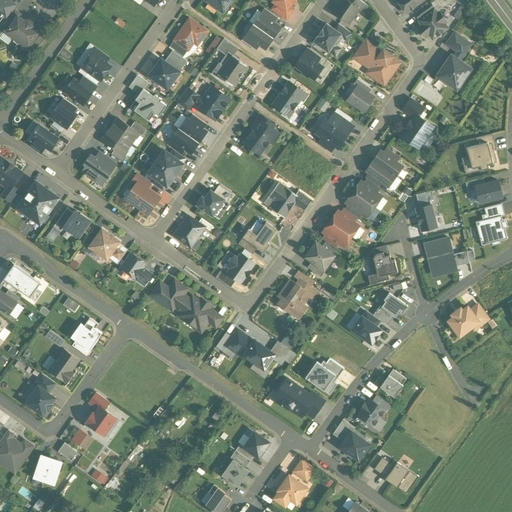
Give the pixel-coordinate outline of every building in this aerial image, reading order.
[(11,0),(8,0),(0,12),(0,21),(5,14),(7,16),(16,3),(11,0)] [(0,0),(0,12),(8,0),(0,0)] [(208,0),(224,11),(231,0),(208,0)] [(294,0),(273,0),(276,2),(280,4),(283,0),(294,8),(291,5),(294,0)] [(294,8),(283,0),(280,4),(276,2),(273,7),(287,18),(294,8)] [(352,3),(348,0),(341,0),(334,11),(349,22),(359,8),(352,3)] [(369,5),(362,0),(354,0),(352,3),(359,8),(364,11),(369,5)] [(398,0),(407,12),(423,0),(398,0)] [(430,3),(416,13),(420,19),(434,9),(430,3)] [(277,15),(266,7),(262,12),(273,20),(277,15)] [(16,9),(6,22),(11,26),(19,15),(19,16),(21,13),(16,9)] [(420,19),(419,19),(422,24),(419,27),(425,37),(429,34),(433,39),(447,29),(444,24),(437,14),(434,9),(420,19)] [(273,20),(262,12),(254,23),(274,37),(281,26),(273,20)] [(446,22),(439,13),(437,14),(444,24),(446,22)] [(30,19),(25,20),(19,16),(19,15),(11,26),(10,27),(10,28),(8,31),(14,36),(14,37),(14,40),(18,43),(22,42),(22,41),(29,46),(30,45),(40,30),(34,26),(33,22),(30,19)] [(190,17),(174,39),(183,45),(189,49),(197,37),(201,40),(208,30),(190,17)] [(327,23),(323,28),(323,27),(322,28),(323,28),(319,34),(318,34),(315,40),(314,39),(314,40),(329,50),(335,42),(340,35),(342,33),(335,28),(327,22),(326,22),(327,23)] [(353,32),(339,22),(335,28),(342,33),(340,35),(347,40),(353,32)] [(274,37),(254,23),(247,34),(260,43),(266,48),(274,37)] [(40,30),(30,45),(35,48),(47,31),(41,28),(40,30)] [(471,44),(454,33),(446,44),(457,52),(454,57),(459,61),(471,44)] [(260,43),(247,34),(243,39),(256,49),(260,43)] [(239,47),(225,36),(217,47),(226,54),(230,56),(233,53),(234,54),(239,47)] [(197,37),(189,49),(193,52),(199,44),(198,44),(199,44),(198,44),(201,40),(197,37)] [(377,46),(367,38),(356,53),(359,55),(357,57),(370,66),(373,63),(367,60),(377,46)] [(183,46),(174,40),(171,45),(179,51),(183,46)] [(335,42),(329,50),(332,53),(338,44),(335,42)] [(189,49),(183,45),(183,46),(179,51),(184,55),(189,49)] [(110,55),(96,46),(92,51),(106,61),(110,55)] [(322,56),(309,46),(304,52),(317,61),(322,56)] [(383,50),(377,46),(367,60),(373,63),(370,66),(367,71),(378,78),(377,79),(381,82),(382,81),(384,83),(399,62),(392,56),(393,55),(384,48),(383,50)] [(188,59),(173,49),(165,60),(179,70),(180,70),(188,59)] [(106,61),(92,51),(82,65),(101,79),(111,65),(106,61)] [(317,61),(304,52),(296,64),(303,70),(304,72),(307,74),(309,74),(314,78),(323,66),(317,61)] [(234,54),(233,53),(230,56),(226,54),(221,62),(224,65),(218,73),(234,85),(249,65),(234,54)] [(454,57),(451,55),(437,75),(457,89),(471,69),(459,61),(454,57)] [(165,60),(162,58),(161,58),(151,74),(150,73),(150,74),(151,75),(167,86),(167,87),(168,87),(169,86),(168,86),(179,71),(180,71),(180,70),(179,70),(165,60)] [(151,82),(138,73),(130,85),(140,92),(144,86),(147,88),(151,82)] [(98,84),(84,74),(79,81),(79,82),(92,91),(98,84)] [(373,88),(358,77),(354,82),(357,85),(358,84),(369,93),(373,88)] [(79,81),(74,78),(65,90),(71,94),(71,95),(74,97),(76,97),(84,103),(92,91),(79,82),(79,81)] [(308,93),(293,82),(289,88),(286,86),(273,103),(283,110),(282,112),(290,117),(295,110),(293,109),(301,98),(303,99),(308,93)] [(213,84),(205,96),(206,97),(205,98),(201,105),(199,107),(216,118),(231,97),(213,84)] [(369,93),(358,84),(357,85),(348,99),(364,110),(374,96),(369,93)] [(155,94),(147,88),(144,86),(140,92),(131,106),(154,122),(168,102),(162,98),(163,97),(156,92),(155,94)] [(200,95),(189,87),(178,102),(188,108),(194,100),(196,101),(200,95)] [(205,98),(200,95),(196,101),(201,105),(205,98)] [(78,106),(65,97),(61,102),(74,112),(78,106)] [(425,108),(411,97),(403,108),(414,117),(416,114),(419,116),(425,108)] [(332,105),(324,99),(318,107),(326,113),(332,105)] [(74,112),(61,102),(52,115),(68,126),(77,113),(74,112)] [(207,122),(193,112),(189,118),(203,127),(207,122)] [(353,125),(334,112),(328,120),(325,118),(316,131),(323,136),(335,145),(338,147),(348,134),(347,134),(353,125)] [(275,123),(261,114),(253,124),(255,126),(267,134),(272,127),(275,123)] [(419,116),(416,114),(414,117),(411,121),(410,120),(405,126),(407,127),(402,134),(412,141),(412,144),(415,146),(418,146),(419,146),(433,126),(419,116)] [(131,126),(119,117),(111,127),(132,142),(140,132),(131,126)] [(189,118),(188,117),(180,127),(199,141),(207,130),(203,127),(189,118)] [(147,128),(135,120),(131,126),(140,132),(143,134),(147,128)] [(59,137),(40,123),(31,135),(46,145),(52,149),(56,143),(55,143),(59,137)] [(255,126),(253,129),(252,130),(249,134),(249,135),(244,141),(260,152),(269,140),(271,142),(279,131),(272,127),(267,134),(255,126)] [(132,142),(111,127),(104,138),(116,147),(125,153),(132,142)] [(199,141),(180,127),(172,138),(186,148),(192,152),(199,141)] [(496,148),(493,133),(476,137),(478,144),(488,142),(488,143),(492,142),(494,149),(496,148)] [(46,145),(31,135),(27,141),(41,151),(46,145)] [(335,145),(323,136),(318,142),(331,151),(335,145)] [(186,148),(172,138),(168,144),(174,148),(182,153),(186,148)] [(478,144),(467,147),(472,168),(481,166),(482,169),(490,168),(489,164),(497,162),(494,149),(492,142),(488,143),(488,142),(478,144)] [(125,153),(116,147),(112,152),(124,161),(128,155),(125,153)] [(399,156),(387,147),(384,152),(396,161),(399,156)] [(171,152),(165,148),(157,160),(176,174),(184,162),(183,162),(171,152)] [(182,153),(174,148),(171,152),(183,162),(187,157),(182,153)] [(384,152),(381,150),(374,160),(396,175),(403,165),(396,161),(384,152)] [(116,163),(100,152),(96,157),(92,154),(89,158),(91,160),(84,170),(102,182),(116,163)] [(7,159),(0,154),(0,180),(9,187),(12,183),(13,184),(14,184),(23,171),(15,165),(16,165),(7,159)] [(176,174),(157,160),(149,171),(154,175),(167,185),(168,185),(176,174)] [(396,175),(374,160),(367,169),(382,180),(389,185),(396,175)] [(151,180),(139,171),(132,180),(137,183),(139,181),(147,187),(151,181),(151,180)] [(382,180),(370,172),(366,177),(368,177),(378,185),(379,185),(382,180)] [(167,185),(154,175),(151,180),(151,181),(164,189),(167,185)] [(378,185),(368,177),(364,182),(376,191),(380,186),(379,185),(378,185)] [(483,177),(466,181),(468,192),(477,189),(476,185),(485,183),(483,177)] [(30,214),(49,188),(37,180),(18,206),(30,214)] [(364,182),(361,180),(354,190),(375,205),(382,195),(376,191),(364,182)] [(485,183),(476,185),(477,189),(481,202),(501,197),(499,189),(500,188),(498,180),(485,183)] [(147,187),(139,181),(137,183),(132,190),(133,192),(129,198),(136,203),(136,202),(142,205),(141,206),(149,212),(160,197),(154,193),(150,191),(151,190),(147,187)] [(296,193),(279,181),(269,195),(275,200),(270,206),(285,217),(290,210),(295,203),(295,202),(300,195),(296,193)] [(12,183),(9,187),(3,195),(11,201),(20,188),(14,184),(13,184),(12,183)] [(233,193),(220,183),(214,191),(225,198),(224,199),(227,201),(233,193)] [(49,188),(30,214),(41,222),(60,196),(49,188)] [(211,188),(205,197),(203,195),(197,203),(213,215),(224,199),(225,198),(214,191),(211,188)] [(312,199),(298,189),(296,193),(300,195),(295,202),(295,203),(305,210),(312,199)] [(375,205),(354,190),(346,201),(362,211),(368,216),(375,205)] [(416,194),(420,207),(432,203),(430,200),(434,199),(432,190),(416,194)] [(362,211),(350,203),(346,208),(357,216),(358,217),(362,211)] [(420,207),(416,208),(422,231),(438,226),(432,203),(420,207)] [(68,206),(54,224),(62,230),(65,225),(64,225),(74,211),(68,206)] [(357,216),(346,208),(345,207),(341,212),(353,221),(357,216)] [(74,211),(64,225),(65,225),(80,236),(92,219),(76,208),(74,211)] [(341,212),(338,210),(331,220),(352,235),(359,225),(353,221),(341,212)] [(189,215),(175,234),(191,246),(205,226),(199,222),(189,215)] [(501,215),(476,221),(482,245),(492,242),(493,245),(500,243),(499,240),(507,238),(504,227),(508,226),(506,218),(502,219),(501,215)] [(213,225),(202,217),(199,222),(205,226),(210,230),(213,225)] [(352,235),(331,220),(323,230),(327,233),(339,241),(345,245),(352,235)] [(266,221),(257,234),(249,228),(243,236),(258,246),(264,251),(270,243),(268,241),(277,228),(266,221)] [(121,240),(103,227),(90,245),(108,258),(109,256),(120,242),(121,240)] [(339,241),(327,233),(323,238),(335,246),(339,241)] [(258,246),(243,236),(239,243),(253,253),(258,246)] [(424,243),(431,268),(441,265),(443,273),(453,271),(453,269),(457,268),(456,265),(453,254),(449,237),(424,243)] [(120,242),(109,256),(118,262),(129,248),(120,242)] [(334,254),(317,242),(307,256),(312,260),(324,268),(325,268),(334,254)] [(398,271),(395,258),(391,259),(388,244),(373,248),(368,255),(372,273),(368,274),(370,282),(390,278),(389,273),(398,271)] [(453,254),(456,265),(469,262),(466,251),(453,254)] [(242,252),(238,257),(235,255),(228,264),(231,267),(228,271),(228,272),(237,278),(241,281),(246,274),(247,275),(251,270),(250,268),(255,261),(242,252)] [(145,262),(132,253),(123,266),(139,278),(138,279),(145,284),(153,272),(143,265),(145,262)] [(324,268),(312,260),(308,266),(321,276),(326,269),(325,268),(324,268)] [(81,264),(76,261),(72,267),(77,270),(81,264)] [(41,282),(15,263),(5,277),(20,288),(31,296),(41,282)] [(228,271),(222,267),(216,276),(231,286),(237,278),(228,272),(228,271)] [(16,293),(20,288),(5,277),(1,282),(10,288),(16,293)] [(175,278),(169,287),(168,286),(163,292),(162,291),(158,298),(173,309),(175,306),(182,310),(185,306),(190,298),(184,293),(188,288),(175,278)] [(161,280),(151,294),(158,298),(162,291),(163,292),(168,286),(161,280)] [(303,288),(291,280),(280,294),(284,297),(280,302),(299,316),(305,306),(301,303),(309,293),(313,296),(316,291),(306,283),(303,288)] [(6,293),(0,288),(0,305),(6,309),(6,310),(7,311),(7,310),(10,312),(17,301),(6,293)] [(16,293),(10,288),(6,293),(17,301),(21,296),(16,293)] [(408,304),(390,291),(385,299),(386,300),(382,305),(395,314),(397,316),(400,311),(402,313),(408,304)] [(190,298),(185,306),(193,311),(201,300),(193,295),(190,298)] [(212,304),(202,298),(201,300),(193,311),(185,306),(182,310),(178,314),(195,326),(198,321),(205,326),(209,321),(216,311),(210,307),(212,304)] [(388,324),(395,314),(382,305),(381,304),(374,314),(381,320),(388,324)] [(479,304),(470,310),(478,321),(481,324),(489,318),(479,304)] [(454,316),(449,320),(452,324),(449,327),(454,334),(457,331),(460,335),(478,321),(470,310),(468,307),(463,311),(461,308),(453,314),(454,316)] [(362,316),(377,326),(381,320),(374,314),(367,310),(362,316)] [(216,311),(209,321),(216,326),(223,316),(216,311)] [(91,316),(86,324),(93,328),(95,325),(97,326),(100,323),(91,316)] [(377,326),(362,316),(353,329),(372,342),(381,329),(377,326)] [(86,324),(83,321),(72,336),(77,339),(92,349),(104,331),(97,326),(95,325),(93,328),(86,324)] [(65,339),(51,328),(46,335),(61,345),(65,339)] [(232,335),(226,344),(236,351),(244,357),(246,354),(245,354),(255,340),(237,328),(232,335)] [(227,331),(216,345),(232,356),(236,351),(226,344),(232,335),(227,331)] [(88,355),(92,349),(77,339),(73,344),(88,355)] [(255,340),(245,354),(246,354),(265,368),(272,357),(275,353),(270,350),(256,339),(255,340)] [(272,357),(282,364),(285,359),(290,363),(297,353),(278,339),(270,350),(275,353),(272,357)] [(64,347),(49,369),(68,382),(75,371),(73,370),(81,358),(64,347)] [(8,360),(2,355),(0,356),(0,362),(4,365),(8,360)] [(322,363),(338,374),(343,367),(331,358),(328,362),(324,360),(322,363)] [(317,360),(306,376),(330,393),(338,382),(334,380),(338,374),(322,363),(318,361),(317,360)] [(29,367),(21,361),(18,365),(26,371),(29,367)] [(393,368),(389,374),(402,383),(407,378),(393,368)] [(56,382),(43,372),(35,383),(38,385),(39,384),(40,385),(49,392),(56,382)] [(402,383),(389,374),(380,386),(395,396),(403,384),(402,383)] [(310,394),(287,378),(277,392),(286,398),(284,401),(284,404),(289,407),(292,407),(303,414),(308,407),(302,404),(310,394)] [(49,392),(40,385),(39,384),(38,385),(27,401),(26,402),(27,402),(43,413),(43,414),(44,413),(55,397),(56,396),(55,396),(49,392)] [(313,389),(310,394),(302,404),(308,407),(315,413),(326,399),(313,389)] [(111,401),(97,391),(90,401),(98,407),(100,405),(105,408),(111,401)] [(391,404),(377,394),(373,400),(385,408),(385,409),(387,410),(391,404)] [(373,400),(370,398),(367,402),(365,401),(360,408),(362,409),(359,414),(374,425),(385,409),(385,408),(373,400)] [(105,408),(100,405),(98,407),(95,412),(93,411),(87,420),(105,433),(117,416),(105,408)] [(225,415),(217,409),(210,417),(217,423),(225,415)] [(352,430),(355,426),(343,418),(333,433),(344,441),(352,430)] [(9,428),(0,440),(0,442),(4,445),(6,447),(13,437),(16,433),(9,428)] [(370,443),(352,430),(344,441),(341,446),(359,459),(370,443)] [(269,441),(255,431),(245,445),(244,445),(255,453),(259,456),(269,441)] [(17,439),(13,437),(6,447),(4,445),(0,450),(6,454),(6,458),(3,462),(16,471),(34,445),(25,439),(22,443),(18,444),(17,439)] [(78,450),(65,441),(59,450),(72,459),(78,450)] [(255,453),(244,445),(245,445),(241,442),(236,448),(251,459),(255,453)] [(251,459),(236,448),(230,457),(233,458),(234,457),(246,466),(251,459)] [(62,461),(43,454),(36,475),(55,482),(62,461)] [(382,456),(374,467),(386,475),(397,460),(394,458),(391,462),(382,456)] [(246,466),(234,457),(233,458),(222,474),(238,485),(250,469),(246,466)] [(315,468),(302,459),(294,470),(307,479),(315,468)] [(386,475),(385,477),(397,485),(409,468),(397,460),(386,475)] [(409,468),(397,485),(401,488),(413,471),(409,468)] [(289,474),(279,489),(280,490),(275,497),(286,504),(290,497),(297,502),(307,487),(289,474)] [(214,483),(209,491),(213,494),(218,486),(214,483)] [(226,491),(218,486),(213,494),(206,503),(213,508),(212,509),(215,511),(221,511),(227,505),(232,498),(225,493),(226,491)] [(372,511),(355,500),(346,511),(372,511)]
